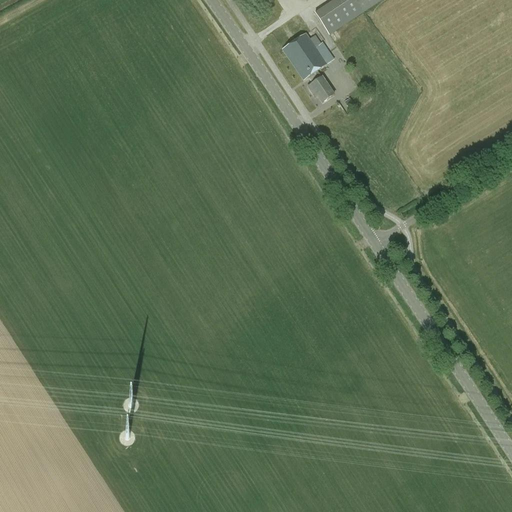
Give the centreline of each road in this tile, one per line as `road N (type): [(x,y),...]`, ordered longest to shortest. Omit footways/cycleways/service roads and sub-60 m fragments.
road 1 (tertiary): [(377,243),(213,0)]
road 2 (tertiary): [(511,447),(377,243)]
road 3 (unclassified): [(377,243),(511,156)]
